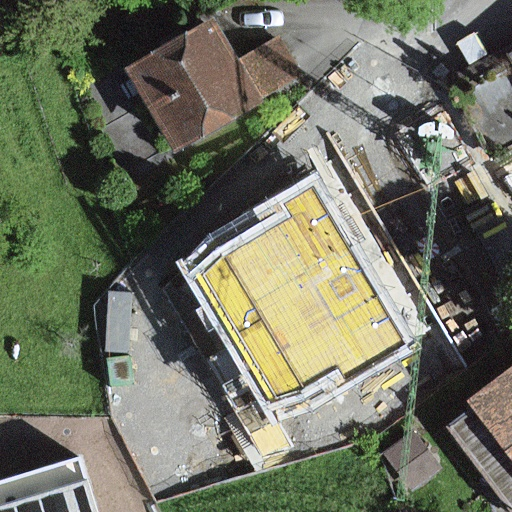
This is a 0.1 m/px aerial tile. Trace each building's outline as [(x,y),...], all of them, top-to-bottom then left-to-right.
[(262,103),(260,100),(310,68),(283,26),(239,54),(210,8),(97,80),(156,171),(262,103)] [(414,348),(313,182),(278,203),(287,217),(221,257),(193,283),(267,404),(300,394),(336,372),(346,389),(414,348)] [(511,374),(471,408),(511,458),(511,374)] [(461,458),(417,420),(393,447),(437,485),(461,458)] [(0,511),(95,511),(79,460),(0,484),(0,511)]
